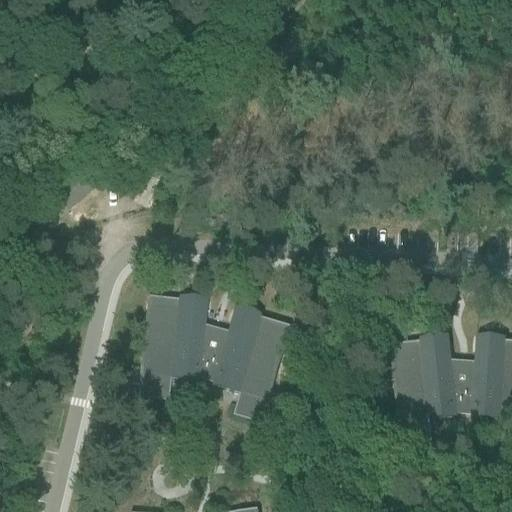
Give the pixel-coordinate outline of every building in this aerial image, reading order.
[(179,299),(178,299),(177,303),(147,300),(147,301),(148,301),(137,400),(136,400),(136,401),(167,405),(170,382),(198,385),(198,381),(212,385),(210,389),(238,397),(231,419),(261,427),(262,426),(261,426),(289,330),(290,331),(290,329),(261,321),(262,317),(261,317),(257,330),(231,323),(235,309),(234,309),(226,335),(204,329),(207,302),(206,302),(204,316),(177,313),(179,299)] [(420,341),(419,341),(420,345),(390,348),(390,349),(391,349),(401,448),(400,448),(401,450),(432,446),(429,423),(457,420),(457,416),(471,417),(471,421),(499,423),(497,446),(511,447),(511,344),(506,344),(506,340),(504,340),(503,354),(477,352),(477,339),(476,338),(474,365),(451,364),(449,338),(447,338),(449,352),(422,355),(420,341)] [(185,424),(150,427),(151,438),(186,435),(185,424)] [(223,455),(221,464),(254,473),(256,463),(223,455)] [(412,495),(409,504),(429,511),(443,511),(445,507),(412,495)]
